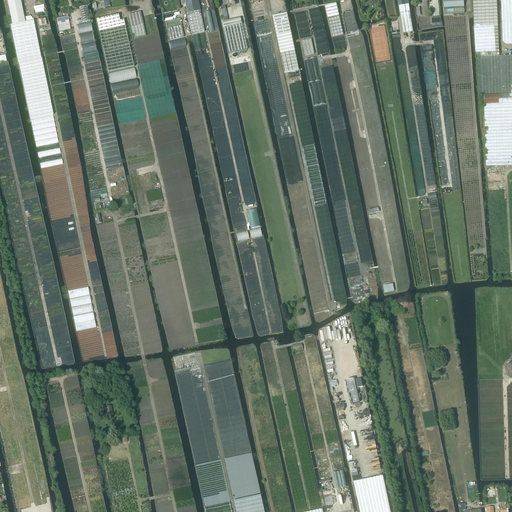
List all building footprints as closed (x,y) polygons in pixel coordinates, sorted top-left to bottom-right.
[(7,0),(12,25),(25,22),(20,0),(7,0)] [(197,0),(183,0),(187,14),(192,35),(204,32),(200,12),(197,0)] [(409,12),(410,12),(407,0),(397,0),(400,14),(403,33),(412,32),(409,12)] [(443,0),(444,8),(444,15),(464,14),(464,7),(463,0),(443,0)] [(496,0),(472,0),(476,54),(477,54),(477,57),(479,96),(484,96),(487,166),(511,165),(511,55),(499,56),(496,0)] [(511,43),(511,0),(500,0),(502,41),(506,44),(511,43)] [(332,38),(343,36),(336,4),(325,6),(332,38)] [(79,8),(82,23),(90,22),(87,7),(79,8)] [(145,36),(140,13),(128,16),(130,27),(133,39),(145,36)] [(287,13),(273,16),(280,54),(295,51),(287,13)] [(134,68),(124,20),(120,21),(118,15),(96,20),(108,74),(134,68)] [(64,18),(56,20),(59,32),(67,30),(70,30),(68,17),(64,18)] [(169,41),(184,38),(180,19),(165,22),(167,30),(169,41)] [(222,23),(229,54),(246,50),(240,19),(222,23)] [(41,59),(33,21),(25,23),(25,22),(12,25),(11,26),(18,63),(19,63),(31,120),(53,116),(41,59)] [(314,54),(311,39),(302,41),(305,56),(314,54)] [(393,284),(383,286),(385,293),(394,291),(393,284)] [(263,511),(260,495),(233,501),(235,511),(263,511)] [(204,508),(205,511),(231,511),(229,502),(204,508)]
